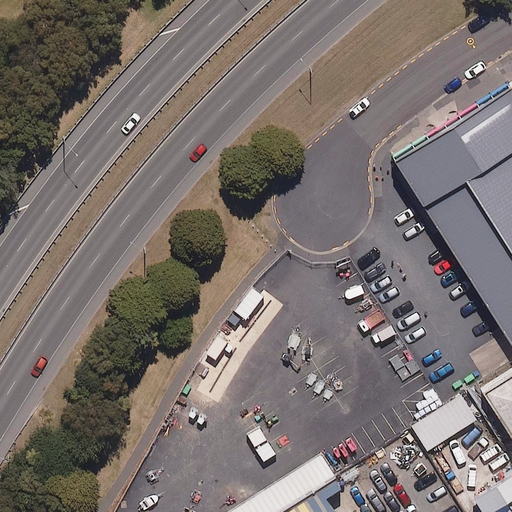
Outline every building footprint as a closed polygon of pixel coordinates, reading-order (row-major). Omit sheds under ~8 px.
[(511,83),(508,78),(396,151),(511,328),(511,83)] [(262,294),(251,286),(234,309),(244,317),(262,294)] [(217,359),(227,343),(214,335),(199,360),(208,365),(213,357),(217,359)] [(511,365),(480,386),(511,436),(511,365)] [(196,399),(179,390),(164,419),(180,428),(196,399)] [(475,417),(460,393),(411,424),(426,448),(475,417)] [(332,511),(322,495),(340,483),(321,453),(226,511),(332,511)] [(511,511),(511,466),(471,493),(483,511),(511,511)]
